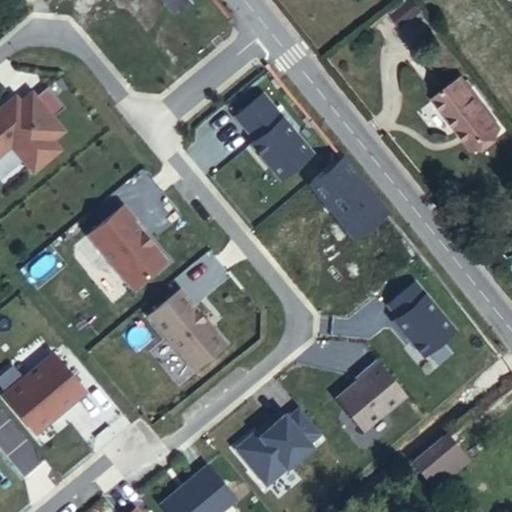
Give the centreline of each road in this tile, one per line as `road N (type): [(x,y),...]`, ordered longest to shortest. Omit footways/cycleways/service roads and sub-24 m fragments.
road 1 (tertiary): [(266,28),(511,331)]
road 2 (residential): [(47,511),(131,451),(170,449),(293,342),(300,314)]
road 3 (residential): [(300,314),(151,118)]
road 4 (residential): [(151,118),(66,37),(32,36),(0,62)]
road 5 (residential): [(266,28),(151,118)]
